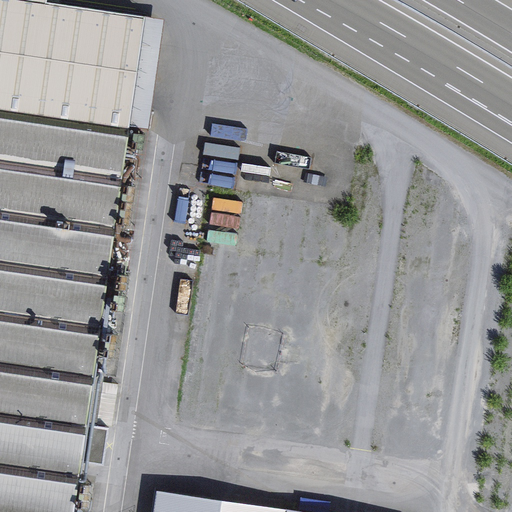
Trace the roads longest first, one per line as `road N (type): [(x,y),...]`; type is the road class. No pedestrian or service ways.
road 1 (unknown): [(117,434),(195,1)]
road 2 (unknown): [(117,434),(457,470)]
road 3 (unknown): [(495,179),(457,470)]
road 4 (motorway): [(344,0),(511,97)]
